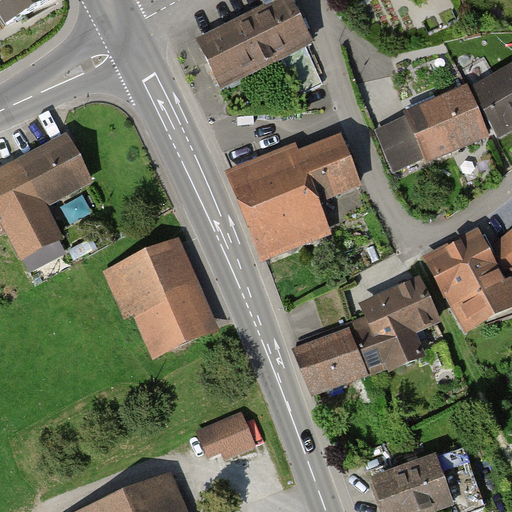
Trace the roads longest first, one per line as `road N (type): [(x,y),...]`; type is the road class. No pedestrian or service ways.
road 1 (secondary): [(326,511),(247,298),(128,38)]
road 2 (residential): [(307,0),(387,213),(400,229),(434,240),(511,186)]
road 3 (tertiary): [(128,38),(0,110)]
